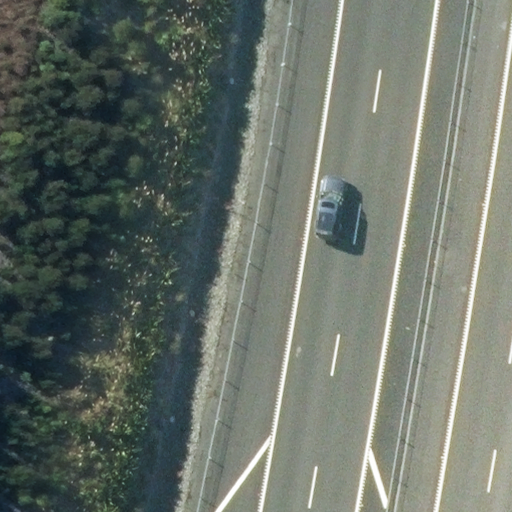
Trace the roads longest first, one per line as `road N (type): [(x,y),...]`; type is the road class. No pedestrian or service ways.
road 1 (motorway): [(315,511),(394,0)]
road 2 (motorway): [(511,343),(481,511)]
